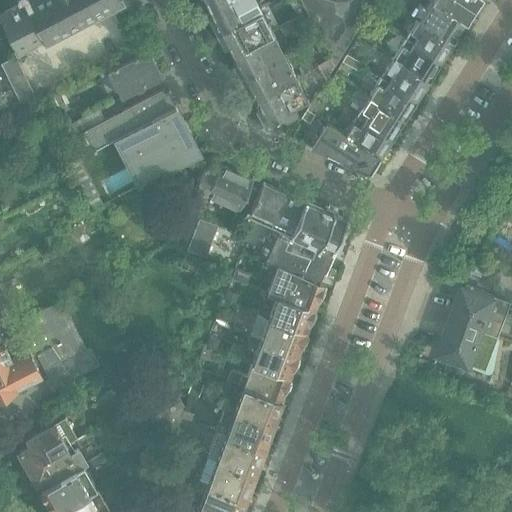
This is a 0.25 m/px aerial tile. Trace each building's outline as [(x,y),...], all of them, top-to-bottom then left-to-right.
[(18,0),(19,3),(0,12),(0,17),(16,47),(41,33),(43,38),(46,37),(47,38),(118,0),(18,0)] [(210,15),(209,19),(216,32),(260,8),(255,0),(220,0),(209,6),(213,14),(210,15)] [(300,0),(312,21),(324,0),(300,0)] [(330,0),(324,0),(312,21),(334,65),(334,1),(330,0)] [(357,0),(347,0),(345,1),(353,34),(368,10),(357,0)] [(357,0),(368,10),(374,0),(357,0)] [(418,17),(418,18),(452,40),(458,31),(462,30),(465,25),(464,21),(466,19),(435,0),(429,0),(425,7),(418,3),(412,13),(418,17)] [(463,0),(435,0),(466,19),(469,14),(474,6),(463,0)] [(334,1),(334,65),(353,34),(345,1),(334,1)] [(260,8),(216,32),(222,44),(226,46),(228,44),(232,52),(272,30),(260,8)] [(418,18),(406,37),(438,58),(443,51),(445,52),(452,40),(418,18)] [(291,20),(279,27),(281,32),(294,26),(291,20)] [(365,24),(359,34),(370,41),(377,31),(365,24)] [(234,61),(233,64),(239,77),(284,53),(272,30),(232,52),(236,59),(234,61)] [(406,37),(394,57),(428,79),(435,67),(433,66),(438,58),(406,37)] [(110,75),(108,78),(114,91),(118,90),(121,96),(160,76),(159,75),(146,51),(147,51),(146,50),(107,70),(110,75)] [(284,53),(239,77),(246,90),(250,91),(252,90),(256,97),(295,76),(284,53)] [(346,54),(342,61),(355,70),(359,63),(346,54)] [(394,57),(381,76),(413,97),(418,90),(420,91),(428,79),(394,57)] [(257,106),(257,110),(262,121),(266,122),(280,114),(284,121),(286,122),(296,116),(297,114),(293,107),(307,99),(295,76),(256,97),(260,105),(257,106)] [(411,106),(409,105),(413,97),(381,76),(369,96),(403,118),(411,106)] [(168,86),(163,89),(127,108),(83,131),(92,149),(128,130),(153,177),(199,153),(175,106),(173,106),(166,91),(169,89),(168,86)] [(326,86),(322,92),(335,99),(338,93),(326,86)] [(369,96),(357,115),(389,136),(393,129),(396,130),(403,118),(369,96)] [(306,108),(312,113),(313,113),(320,103),(312,99),(306,108)] [(306,108),(300,117),(309,122),(314,114),(313,113),(312,113),(306,108)] [(357,115),(345,134),(379,157),(386,145),(384,143),(389,136),(357,115)] [(379,163),(378,157),(379,157),(345,134),(326,122),(311,145),(369,171),(370,171),(375,169),(379,163)] [(205,164),(192,192),(204,198),(206,193),(239,208),(239,206),(249,211),(262,183),(252,179),(219,163),(217,169),(205,164)] [(249,211),(248,214),(273,225),(260,255),(277,264),(317,282),(331,252),(334,253),(333,255),(334,256),(342,237),(341,237),(340,240),(338,239),(346,220),(334,215),(335,212),(337,213),(338,212),(334,210),(328,208),(325,206),(325,207),(327,208),(325,211),(294,196),(293,196),(289,194),(288,194),(263,182),(262,182),(262,183),(249,211)] [(214,225),(199,219),(186,251),(201,257),(214,225)] [(322,286),(323,284),(321,284),(317,282),(277,264),(267,291),(277,294),(314,308),(318,298),(322,297),(325,290),(323,287),(322,286)] [(235,268),(232,278),(247,283),(251,273),(235,268)] [(453,314),(451,319),(453,319),(483,331),(498,336),(510,302),(495,297),(465,286),(464,285),(463,285),(458,299),(458,300),(454,309),(453,314)] [(227,290),(224,299),(235,303),(239,294),(227,290)] [(277,294),(268,317),(306,330),(309,322),(310,322),(313,320),(316,314),(314,310),(313,310),(314,308),(277,294)] [(20,320),(0,330),(0,397),(10,393),(11,388),(16,386),(16,385),(41,373),(39,368),(43,366),(54,386),(99,364),(98,362),(97,363),(90,348),(90,347),(90,346),(86,348),(60,299),(20,320)] [(0,330),(20,320),(17,314),(0,323),(0,330)] [(268,317),(260,340),(297,353),(301,344),(305,343),(308,336),(306,333),(305,332),(306,330),(268,317)] [(443,340),(438,353),(485,370),(498,336),(483,331),(453,319),(451,319),(447,329),(443,340)] [(297,355),(297,353),(260,340),(251,363),(289,376),(292,367),(293,367),(297,366),(299,359),(297,356),(297,355)] [(288,388),(291,382),(289,378),(288,378),(289,376),(251,363),(246,376),(229,370),(226,380),(243,386),(243,385),(281,399),(284,390),(285,390),(288,388)] [(143,371),(130,379),(142,401),(155,394),(143,371)] [(194,380),(189,393),(199,397),(204,384),(194,380)] [(243,386),(234,410),(272,424),(272,423),(275,414),(278,411),(281,403),(281,399),(243,385),(243,386)] [(155,394),(142,401),(149,415),(162,407),(155,394)] [(162,407),(149,415),(154,424),(166,417),(184,407),(179,398),(162,407)] [(225,434),(263,448),(263,447),(266,439),(269,435),(272,428),(272,424),(234,410),(234,409),(224,406),(219,420),(217,419),(213,430),(215,430),(225,434)] [(30,444),(18,451),(19,454),(18,455),(18,456),(18,459),(21,464),(24,465),(24,466),(26,465),(27,467),(68,443),(77,439),(77,438),(65,417),(54,424),(27,439),(30,444)] [(263,452),(263,448),(225,434),(215,430),(206,455),(255,473),(255,472),(254,472),(257,463),(260,460),(263,452)] [(77,438),(77,439),(80,444),(93,437),(90,431),(77,438)] [(27,467),(28,470),(27,471),(27,474),(30,479),(33,481),(34,480),(36,483),(48,477),(51,482),(83,464),(86,462),(78,449),(73,452),(68,443),(27,467)] [(103,453),(89,461),(93,467),(107,459),(103,453)] [(207,483),(246,497),(245,496),(248,488),(249,488),(252,485),(255,477),(255,473),(206,455),(197,480),(207,483)] [(53,511),(52,511),(53,511),(96,487),(83,464),(51,482),(39,489),(45,499),(46,499),(46,500),(44,505),(48,510),(53,511)] [(207,483),(198,507),(211,511),(240,511),(243,509),(246,501),(246,497),(207,483)] [(175,490),(160,485),(158,492),(172,498),(175,490)] [(106,511),(110,510),(96,487),(53,511),(106,511)]
